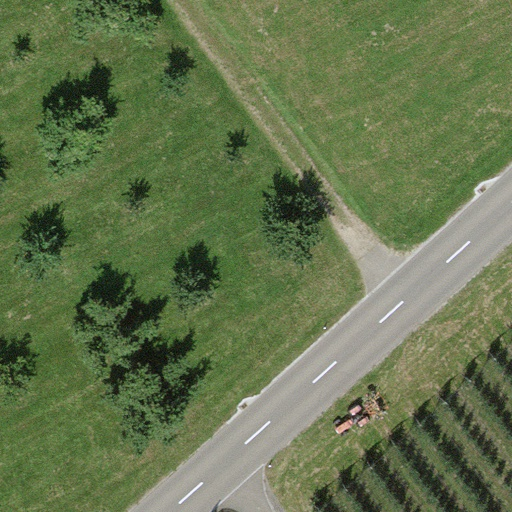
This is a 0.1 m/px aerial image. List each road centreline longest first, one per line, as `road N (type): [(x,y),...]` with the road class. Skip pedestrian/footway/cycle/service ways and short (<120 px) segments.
road 1 (tertiary): [(177,511),(511,205)]
road 2 (track): [(176,0),(406,300)]
